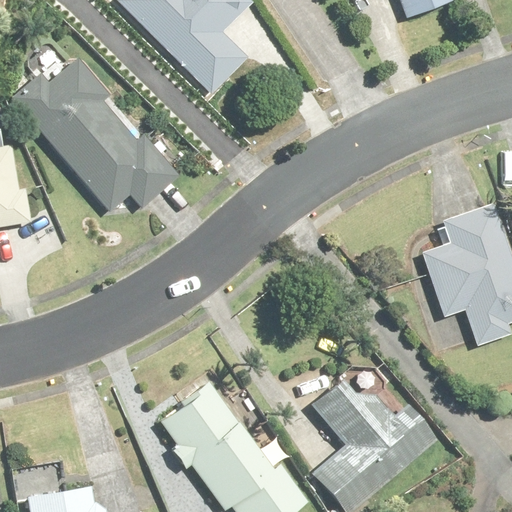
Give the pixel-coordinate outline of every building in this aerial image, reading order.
[(244,54),(196,0),(98,0),(78,18),(170,120),(244,54)] [(381,0),(392,23),(443,0),(442,0),(381,0)] [(0,114),(0,124),(18,150),(11,156),(78,241),(139,193),(76,117),(74,115),(46,83),(0,114)] [(410,339),(434,331),(443,365),(499,350),(467,231),(412,245),(417,263),(388,273),(410,339)] [(370,425),(358,434),(325,390),(268,433),(304,480),(285,496),(299,511),(333,511),(397,456),(370,425)] [(273,511),(179,402),(126,447),(181,511),(273,511)] [(0,511),(61,511),(61,506),(28,511),(23,511),(23,493),(0,493),(0,511)]
